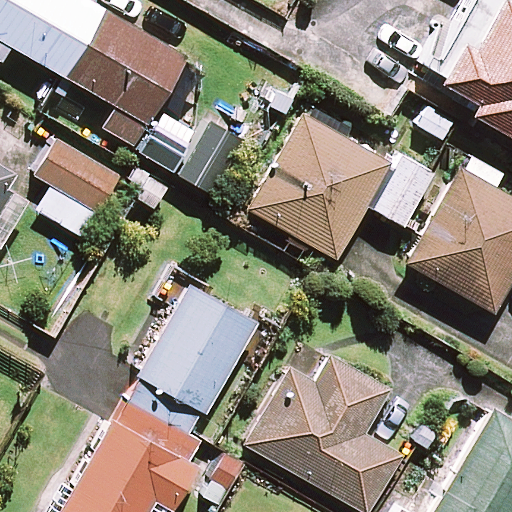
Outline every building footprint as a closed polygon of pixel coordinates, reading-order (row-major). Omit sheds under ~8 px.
[(86,0),(0,0),(0,55),(7,43),(113,104),(101,126),(130,143),(181,55),(86,0)] [(511,4),(505,0),(499,0),(471,47),(456,37),(432,77),(472,101),(467,110),(511,137),(511,4)] [(457,117),(419,99),(405,127),(444,145),(457,117)] [(385,162),(296,113),(244,207),(333,256),(385,162)] [(238,139),(204,119),(174,172),(207,192),(238,139)] [(115,175),(53,136),(31,171),(51,183),(36,208),(78,235),(115,175)] [(141,145),(122,178),(136,186),(131,195),(151,207),(165,184),(159,181),(170,162),(141,145)] [(427,170),(396,155),(370,208),(402,223),(427,170)] [(430,187),(440,193),(402,261),(490,310),(511,270),(511,198),(491,187),(499,172),(468,155),(461,167),(446,159),(430,187)] [(0,238),(31,183),(0,165),(0,238)] [(252,318),(184,281),(134,372),(202,410),(252,318)] [(384,387),(324,353),(310,378),(284,364),(240,443),(364,511),(397,453),(359,431),(384,387)] [(167,511),(206,445),(121,396),(54,511),(167,511)] [(510,511),(511,510),(511,421),(486,407),(425,511),(510,511)] [(239,462),(218,450),(194,491),(215,503),(239,462)]
